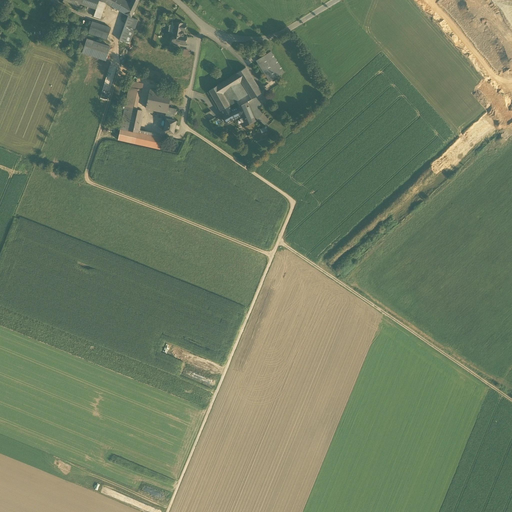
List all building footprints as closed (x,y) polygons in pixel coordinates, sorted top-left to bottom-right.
[(63,0),(62,3),(68,5),(68,6),(78,9),(80,4),(72,1),(71,0),(63,0)] [(96,9),(98,0),(71,0),(72,1),(80,4),(96,9)] [(100,19),(105,3),(101,0),(98,0),(96,9),(93,17),(100,19)] [(130,5),(121,0),(101,0),(105,3),(125,14),(130,5)] [(131,0),(130,5),(125,14),(128,16),(131,17),(139,0),(131,0)] [(138,20),(131,17),(128,16),(119,40),(129,44),(138,20)] [(88,33),(107,39),(111,28),(92,21),(88,33)] [(179,43),(185,44),(186,37),(183,37),(182,36),(183,31),(184,32),(186,24),(182,24),(181,23),(180,22),(179,23),(175,23),(175,26),(174,29),(173,29),(173,30),(173,31),(174,32),(172,42),(179,43)] [(82,53),(106,61),(110,47),(87,39),(82,53)] [(256,61),(269,82),(284,73),(271,51),(256,61)] [(246,67),(236,74),(241,82),(248,94),(252,99),(262,93),(246,67)] [(108,99),(114,75),(107,73),(101,98),(108,99)] [(223,115),(231,110),(222,94),(241,82),(236,74),(209,91),(220,111),(222,113),(223,115)] [(126,87),(129,87),(141,90),(142,90),(143,83),(128,80),(126,87)] [(248,94),(241,82),(222,94),(231,110),(235,108),(241,106),(238,100),(248,94)] [(137,109),(141,90),(129,87),(125,107),(133,108),(137,109)] [(167,113),(168,108),(171,94),(149,89),(145,108),(167,113)] [(239,118),(242,126),(255,121),(248,103),(241,106),(235,108),(239,118)] [(120,129),(128,131),(133,108),(125,107),(120,129)] [(137,109),(133,108),(128,131),(137,133),(137,132),(142,110),(137,109)] [(165,119),(167,119),(173,120),(174,113),(175,113),(176,109),(168,108),(167,113),(165,119)] [(239,118),(235,108),(231,110),(223,115),(222,115),(227,123),(239,118)] [(137,132),(162,138),(163,135),(140,130),(144,111),(142,110),(137,132)] [(176,121),(173,120),(167,119),(164,131),(174,133),(176,121)] [(118,140),(135,144),(137,133),(128,131),(120,129),(118,140)] [(137,132),(137,133),(135,144),(160,149),(162,138),(137,132)]
